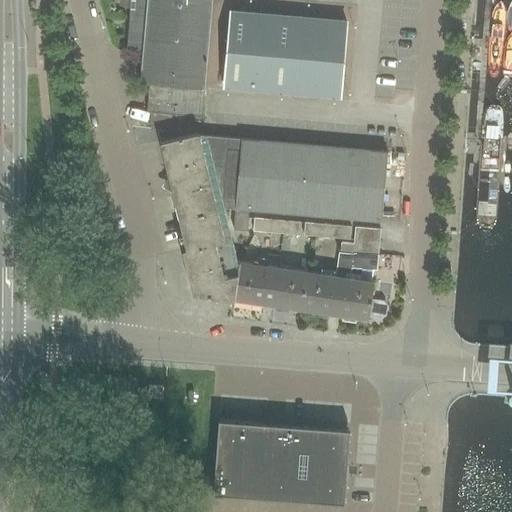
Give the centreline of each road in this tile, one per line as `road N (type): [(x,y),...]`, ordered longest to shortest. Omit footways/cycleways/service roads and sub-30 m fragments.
road 1 (unclassified): [(400,364),(423,297),(431,0)]
road 2 (unclassified): [(143,345),(138,232),(81,0)]
road 3 (secondary): [(0,333),(0,66)]
road 4 (tertiary): [(400,364),(143,345)]
road 5 (unclassified): [(382,511),(400,364)]
road 6 (tertiary): [(143,345),(0,333)]
